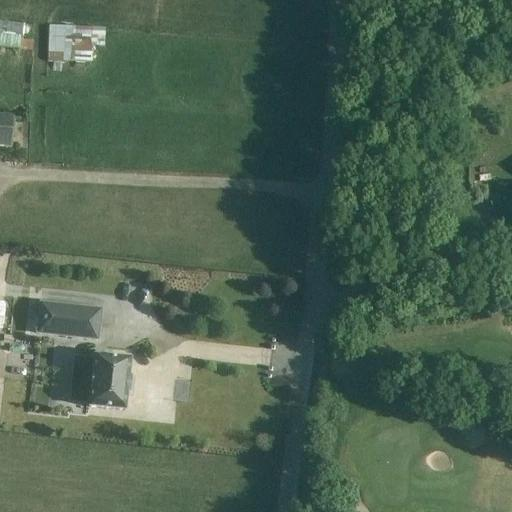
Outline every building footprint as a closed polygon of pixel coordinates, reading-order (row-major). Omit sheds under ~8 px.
[(37,13),(0,8),(0,39),(34,44),(37,13)] [(49,62),(95,62),(95,45),(107,45),(107,27),(49,26),(49,62)] [(10,119),(0,118),(0,146),(8,147),(10,119)] [(40,305),(37,334),(97,341),(100,311),(40,305)] [(124,412),(126,394),(128,394),(128,392),(126,391),(127,381),(129,382),(129,379),(127,379),(129,361),(94,357),(92,372),(72,369),(70,391),(90,393),(88,408),(124,412)]
